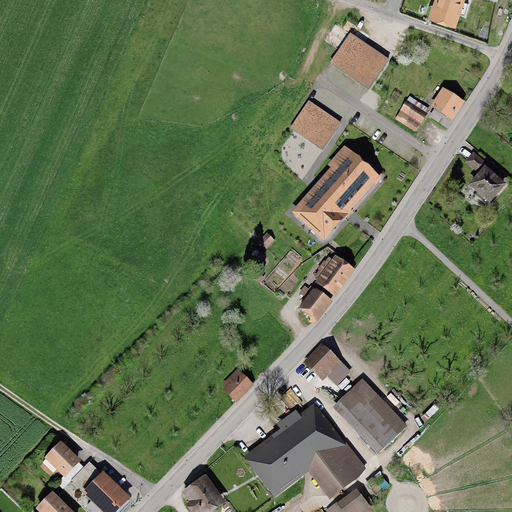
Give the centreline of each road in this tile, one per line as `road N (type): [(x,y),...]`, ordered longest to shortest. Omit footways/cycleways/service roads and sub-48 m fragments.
road 1 (residential): [(401,222),(301,351),(147,511)]
road 2 (track): [(0,378),(157,500)]
road 3 (residential): [(507,58),(401,222)]
road 4 (residential): [(507,58),(345,0)]
road 5 (residential): [(401,222),(511,324)]
